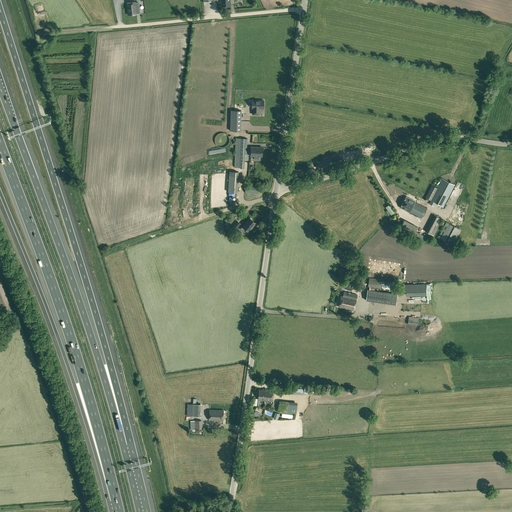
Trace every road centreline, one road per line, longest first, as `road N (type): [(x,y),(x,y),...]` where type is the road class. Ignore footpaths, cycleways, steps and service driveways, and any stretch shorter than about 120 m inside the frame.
road 1 (motorway): [(126,442),(92,301),(0,9)]
road 2 (motorway): [(126,442),(0,87)]
road 3 (motorway): [(0,145),(60,307),(116,500)]
road 4 (motorway): [(0,192),(116,500)]
road 5 (unclassified): [(229,511),(275,194)]
road 6 (unclassified): [(275,194),(443,138),(511,144)]
road 7 (unclassified): [(275,194),(305,0)]
